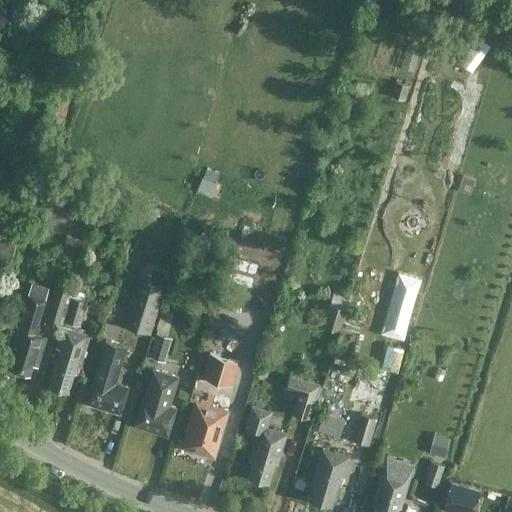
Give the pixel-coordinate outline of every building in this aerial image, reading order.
[(395,81),(391,95),(404,99),(409,85),(395,81)] [(143,139),(156,92),(132,85),(120,133),(143,139)] [(210,194),(215,181),(201,175),(196,188),(210,194)] [(157,207),(141,203),(137,220),(153,225),(157,207)] [(0,232),(0,255),(10,259),(17,238),(0,232)] [(83,241),(66,236),(61,254),(78,259),(83,241)] [(252,305),(273,308),(276,279),(255,276),(252,305)] [(122,324),(150,333),(164,287),(136,278),(122,324)] [(46,321),(58,325),(70,286),(58,282),(52,301),(46,321)] [(16,346),(9,368),(28,374),(31,364),(36,365),(42,345),(45,337),(34,333),(42,306),(44,299),(27,294),(22,309),(11,345),(16,346)] [(326,303),(320,326),(340,331),(346,309),(326,303)] [(161,329),(167,311),(161,310),(155,327),(161,329)] [(60,348),(48,385),(67,391),(73,371),(77,373),(86,345),(89,335),(84,334),(62,326),(56,345),(56,347),(60,348)] [(148,356),(164,361),(172,337),(156,332),(148,356)] [(119,412),(127,386),(114,382),(125,345),(104,339),(101,351),(85,402),(119,412)] [(396,372),(402,349),(386,345),(381,368),(396,372)] [(231,385),(238,361),(209,353),(202,376),(231,385)] [(175,407),(170,405),(178,375),(150,367),(146,382),(133,424),(167,434),(175,407)] [(317,383),(292,375),(288,374),(284,388),(297,392),(291,412),(309,418),(310,413),(314,414),(322,386),(317,384),(317,383)] [(194,400),(181,446),(213,456),(227,410),(211,405),(214,396),(208,395),(205,401),(200,400),(199,399),(201,393),(191,390),(189,398),(194,400)] [(322,412),(317,430),(339,436),(344,419),(338,418),(341,408),(326,404),(324,413),(322,412)] [(277,463),(286,433),(266,427),(271,411),(251,405),(244,427),(257,431),(248,460),(251,461),(247,476),(267,482),(273,462),(277,463)] [(368,444),(376,417),(360,413),(352,440),(368,444)] [(449,438),(433,433),(428,452),(443,456),(449,438)] [(339,485),(348,455),(321,447),(310,483),(314,484),(309,498),(329,504),(335,484),(339,485)] [(437,488),(444,465),(429,460),(422,483),(437,488)] [(375,506),(372,511),(394,511),(396,507),(400,508),(409,477),(409,475),(382,467),(382,469),(371,505),(375,506)] [(441,508),(455,511),(472,511),(479,491),(449,482),(441,508)]
